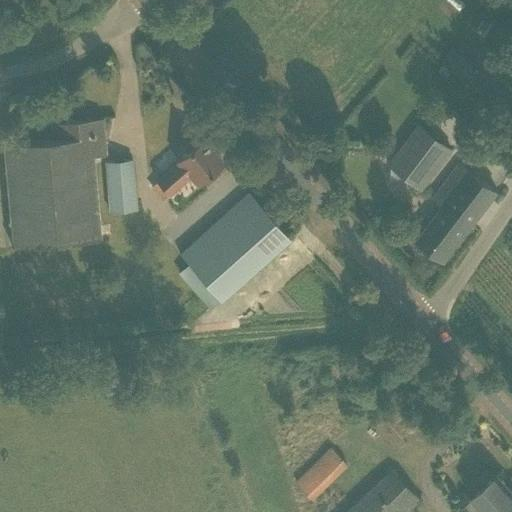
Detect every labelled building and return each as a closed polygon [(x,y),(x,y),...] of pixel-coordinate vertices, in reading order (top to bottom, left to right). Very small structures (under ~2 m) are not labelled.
[(452,47),(442,60),(452,68),(462,55),(452,47)] [(106,154),(103,117),(51,121),(52,139),(3,143),(12,243),(100,235),(93,155),(106,154)] [(420,124),(390,164),(422,188),(452,149),(420,124)] [(198,182),(222,161),(202,138),(178,159),(178,160),(156,179),(169,193),(170,194),(191,175),(198,182)] [(110,211),(137,209),(132,158),(105,161),(110,211)] [(443,260),(498,189),(497,188),(496,189),(461,162),(434,198),(444,206),(417,240),(443,260)] [(220,299),(290,238),(249,191),(179,253),(187,262),(176,270),(211,308),(220,299)] [(388,350),(377,359),(383,367),(394,357),(388,350)] [(314,499),(350,464),(332,446),(296,481),(314,499)] [(393,468),(346,511),(406,511),(421,498),(393,468)] [(511,511),(511,490),(497,473),(470,497),(483,511),(511,511)]
